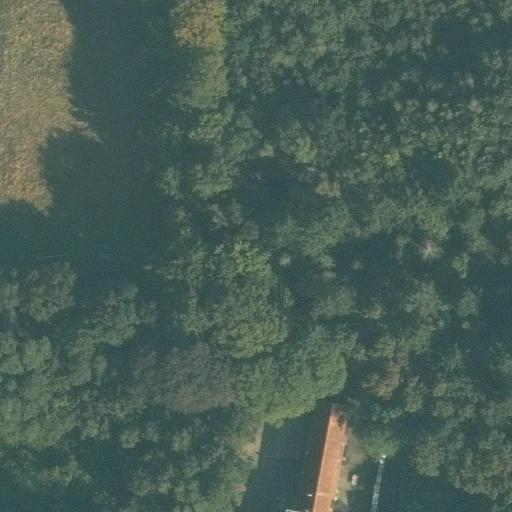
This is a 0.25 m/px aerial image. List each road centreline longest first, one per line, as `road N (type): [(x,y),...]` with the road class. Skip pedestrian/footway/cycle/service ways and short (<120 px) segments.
road 1 (track): [(0,310),(511,385)]
road 2 (unclassified): [(227,343),(179,0)]
